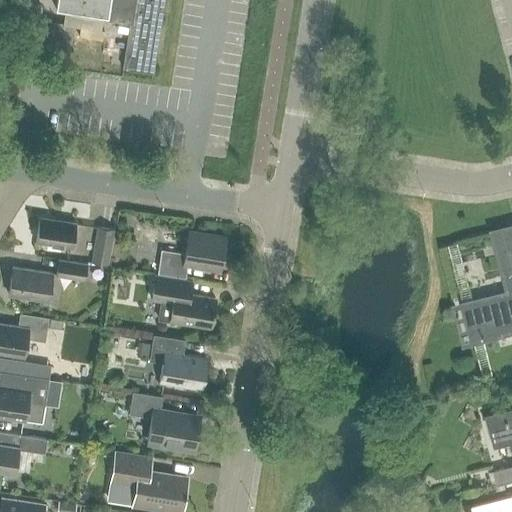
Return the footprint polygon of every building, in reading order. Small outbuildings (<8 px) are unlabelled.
[(57,0),(56,10),(106,18),(106,20),(131,24),(126,52),(125,52),(124,53),(126,54),(124,65),(124,67),(122,66),(122,68),(123,68),(153,73),(153,72),(151,71),(152,65),(159,19),(161,20),(162,18),(159,18),(162,5),(163,5),(163,3),(161,3),(161,0),(57,0)] [(31,6),(26,5),(20,42),(60,49),(64,23),(62,23),(62,25),(39,21),(39,19),(38,19),(40,7),(31,6)] [(72,247),(76,223),(39,217),(35,241),(72,247)] [(108,263),(109,257),(114,229),(97,227),(93,255),(92,261),(108,263)] [(462,306),(471,341),(511,330),(511,228),(495,233),(511,294),(462,306)] [(187,264),(220,269),(225,237),(188,232),(185,254),(161,250),(157,273),(185,277),(187,264)] [(81,278),(83,265),(58,261),(56,274),(81,278)] [(48,301),(52,273),(13,267),(8,294),(48,301)] [(155,275),(151,299),(162,301),(159,319),(170,321),(210,328),(213,312),(213,313),(214,309),(213,309),(215,298),(182,293),(184,280),(155,275)] [(18,326),(0,323),(0,352),(24,356),(27,339),(45,341),(49,318),(20,313),(18,326)] [(50,319),(48,327),(61,329),(62,321),(50,319)] [(201,388),(206,358),(182,354),(185,339),(153,334),(151,344),(150,356),(149,360),(163,362),(160,381),(201,388)] [(140,354),(150,356),(151,344),(142,342),(140,354)] [(0,415),(42,423),(44,406),(48,381),(48,379),(0,371),(0,415)] [(48,381),(44,406),(57,408),(61,383),(48,381)] [(191,449),(196,416),(160,410),(162,397),(132,392),(129,414),(154,418),(150,443),(191,449)] [(498,484),(511,480),(511,408),(486,415),(493,440),(509,436),(511,445),(511,467),(495,471),(498,484)] [(20,435),(0,431),(0,471),(14,474),(18,449),(44,454),(46,439),(20,435)] [(112,481),(109,500),(133,504),(181,511),(186,478),(147,472),(150,458),(116,452),(112,481)] [(498,484),(496,485),(497,491),(507,488),(505,482),(498,484)] [(511,511),(511,496),(473,507),(473,511),(511,511)] [(0,497),(0,511),(42,511),(44,504),(0,497)] [(66,502),(64,511),(74,511),(76,503),(66,502)]
